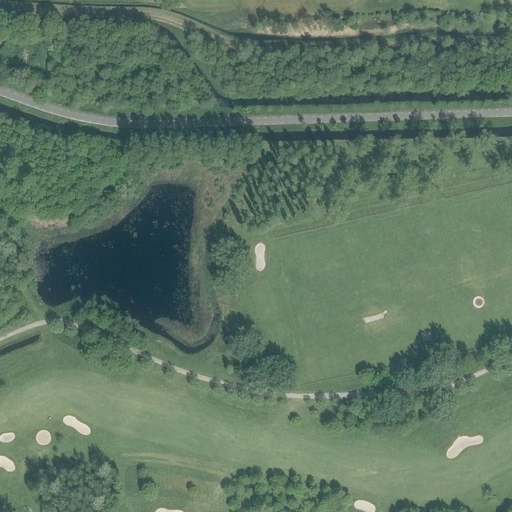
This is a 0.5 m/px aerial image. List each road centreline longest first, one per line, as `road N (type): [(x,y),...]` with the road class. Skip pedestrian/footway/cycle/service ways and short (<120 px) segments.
road 1 (track): [(511,361),(430,388),(304,396),(209,380),(64,322),(0,338)]
road 2 (track): [(0,9),(161,16),(247,48),(511,42)]
road 3 (unclassified): [(511,113),(143,126),(82,118),(0,92)]
